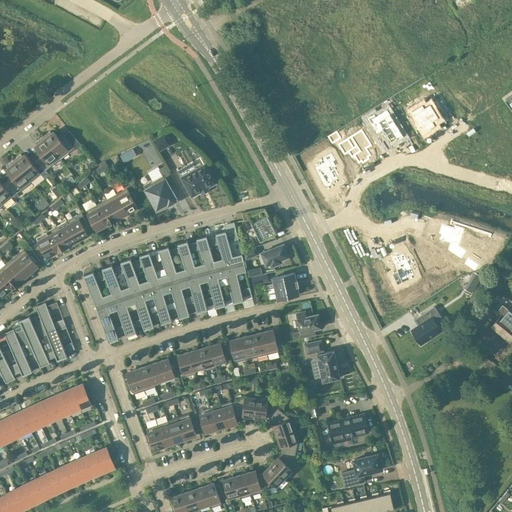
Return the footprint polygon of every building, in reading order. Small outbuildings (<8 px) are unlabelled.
[(456,12),(473,3),(471,0),(450,0),(456,12)] [(442,85),(436,89),(444,102),(449,99),(453,104),(467,96),(468,99),(477,93),(475,91),(477,90),(471,80),(469,81),(467,77),(446,90),(442,85)] [(423,103),(412,110),(415,114),(412,116),(419,127),(421,125),(425,132),(431,128),(431,127),(436,124),(433,120),(438,117),(439,118),(440,117),(438,115),(444,112),(437,100),(431,103),(430,102),(425,106),(423,103)] [(377,133),(383,129),(384,131),(385,131),(391,141),(396,138),(397,140),(404,136),(399,127),(400,126),(396,119),(394,120),(387,108),(376,115),(375,113),(367,117),(377,133)] [(362,130),(338,145),(344,154),(348,152),(352,157),(354,156),(359,163),(361,162),(362,163),(369,159),(368,158),(371,156),(366,148),(371,145),(362,130)] [(59,139),(54,132),(52,133),(50,131),(43,137),(60,158),(67,153),(73,148),(75,151),(81,146),(70,131),(59,139)] [(328,136),(332,144),(341,138),(336,131),(328,136)] [(172,146),(166,134),(153,142),(159,153),(172,146)] [(35,146),(41,154),(42,156),(37,159),(46,170),(60,158),(43,137),(36,142),(37,144),(35,146)] [(502,138),(492,145),(495,150),(484,158),(490,166),(490,165),(493,169),(500,164),(502,168),(511,162),(508,158),(511,155),(504,145),(506,143),(502,138)] [(324,162),(314,167),(324,187),(326,186),(327,187),(332,184),(332,183),(333,182),(338,179),(333,168),(338,165),(332,152),(322,158),(324,162)] [(125,153),(121,155),(124,162),(129,160),(125,153)] [(31,162),(25,154),(23,156),(21,154),(14,160),(31,181),(46,170),(37,159),(33,162),(31,162)] [(93,159),(86,165),(91,170),(97,165),(93,159)] [(6,169),(12,177),(12,179),(9,182),(17,193),(31,181),(14,160),(7,165),(9,167),(6,169)] [(206,163),(181,177),(192,197),(217,183),(206,163)] [(160,169),(163,175),(144,185),(146,188),(145,189),(157,209),(167,203),(168,205),(177,200),(176,198),(177,198),(167,180),(172,177),(166,166),(160,169)] [(75,183),(71,178),(65,183),(69,188),(75,183)] [(9,182),(5,185),(3,185),(0,181),(0,200),(3,204),(17,193),(9,182)] [(62,193),(57,187),(52,191),(57,197),(62,193)] [(127,188),(116,193),(127,213),(138,208),(133,200),(137,198),(133,192),(130,193),(127,188)] [(116,193),(106,199),(117,219),(127,213),(116,193)] [(36,204),(39,210),(50,203),(46,198),(36,204)] [(93,198),(83,204),(86,210),(97,230),(107,224),(96,204),(93,198)] [(106,199),(96,204),(107,224),(117,219),(106,199)] [(250,219),(261,240),(277,232),(270,216),(266,217),(262,208),(242,212),(244,220),(250,219)] [(67,220),(78,240),(88,235),(79,218),(69,224),(67,220)] [(67,220),(57,226),(68,246),(78,240),(67,220)] [(442,224),(439,233),(441,233),(440,239),(451,242),(449,249),(462,258),(467,250),(460,245),(465,229),(456,226),(456,228),(442,224)] [(57,226),(47,231),(58,251),(68,246),(57,226)] [(223,259),(225,267),(244,263),(242,254),(233,256),(229,241),(239,239),(237,232),(227,234),(226,230),(216,233),(217,236),(219,244),(223,259)] [(39,242),(34,246),(40,255),(45,253),(47,257),(58,251),(47,231),(36,237),(39,242)] [(207,235),(197,238),(198,241),(200,249),(204,264),(207,272),(225,267),(223,259),(218,261),(214,262),(211,246),(219,244),(217,236),(208,239),(207,235)] [(9,240),(4,244),(8,248),(12,245),(9,240)] [(188,240),(178,243),(179,247),(181,254),(186,269),(188,277),(207,272),(204,264),(196,266),(192,251),(194,251),(200,249),(198,241),(189,244),(188,240)] [(284,243),(261,252),(266,265),(271,263),(272,265),(282,262),(281,259),(289,256),(288,253),(289,252),(287,247),(285,246),(284,243)] [(169,246),(159,249),(160,252),(162,260),(167,274),(170,283),(188,277),(186,269),(177,272),(173,257),(176,256),(181,254),(179,247),(170,250),(169,246)] [(427,250),(425,246),(416,250),(426,270),(438,264),(439,267),(445,264),(440,254),(434,256),(430,248),(427,250)] [(24,248),(15,256),(29,273),(38,266),(36,263),(40,260),(33,251),(29,255),(24,248)] [(243,253),(246,261),(259,256),(256,248),(243,253)] [(150,252),(140,255),(141,258),(144,266),(148,280),(151,289),(170,283),(167,274),(158,277),(154,262),(162,260),(160,252),(151,255),(150,252)] [(398,254),(390,257),(397,272),(392,274),(397,285),(403,282),(403,280),(414,274),(411,266),(413,265),(409,258),(407,259),(404,253),(399,255),(398,254)] [(15,256),(6,263),(20,281),(29,273),(15,256)] [(468,257),(464,263),(475,270),(479,264),(468,257)] [(131,258),(121,261),(122,265),(123,265),(125,272),(130,286),(133,295),(151,289),(148,280),(140,283),(135,269),(144,266),(141,258),(132,262),(131,258)] [(511,275),(511,263),(507,259),(498,270),(509,279),(511,275)] [(6,263),(0,268),(0,274),(12,288),(20,281),(6,263)] [(244,263),(225,267),(233,298),(233,299),(234,302),(244,300),(243,296),(252,294),(250,287),(241,289),(237,274),(246,271),(244,263)] [(112,264),(102,268),(104,271),(107,278),(112,292),(115,301),(133,295),(130,286),(121,289),(116,275),(121,273),(125,272),(123,265),(122,265),(113,268),(112,264)] [(391,291),(397,288),(392,278),(387,281),(378,264),(370,267),(371,269),(364,272),(368,280),(367,281),(371,289),(372,288),(376,296),(390,289),(391,291)] [(225,267),(207,272),(209,282),(213,296),(215,303),(216,307),(226,304),(225,301),(233,299),(233,298),(231,291),(223,294),(219,279),(228,277),(225,267)] [(93,271),(84,275),(96,308),(115,301),(112,292),(103,296),(98,282),(102,280),(107,278),(104,271),(95,275),(93,271)] [(207,272),(188,277),(191,287),(195,301),(197,308),(198,312),(208,309),(207,306),(215,303),(213,296),(204,299),(201,284),(209,282),(207,272)] [(299,294),(297,286),(299,286),(297,280),(296,281),(294,272),(273,277),(278,299),(299,294)] [(12,288),(0,274),(0,292),(3,296),(12,288)] [(267,274),(253,277),(254,284),(268,281),(267,274)] [(188,277),(170,283),(172,292),(177,307),(179,314),(180,318),(190,315),(189,311),(197,308),(195,301),(187,304),(182,289),(191,287),(188,277)] [(474,277),(470,282),(476,286),(479,280),(474,277)] [(170,283),(151,289),(154,298),(159,312),(161,319),(162,323),(172,320),(171,316),(179,314),(177,307),(169,309),(164,295),(172,292),(170,283)] [(462,284),(440,296),(445,306),(468,294),(462,284)] [(151,289),(133,295),(136,304),(141,318),(143,325),(144,329),(154,326),(153,322),(161,319),(159,312),(151,315),(146,300),(152,298),(154,298),(151,289)] [(133,295),(115,301),(118,310),(123,325),(126,331),(125,332),(127,335),(137,332),(135,328),(143,325),(141,318),(133,321),(128,306),(136,304),(133,295)] [(480,297),(475,304),(484,310),(488,303),(480,297)] [(115,301),(96,308),(109,342),(119,338),(118,335),(125,332),(126,331),(123,325),(115,328),(110,313),(118,310),(115,301)] [(20,318),(26,334),(44,326),(54,322),(46,302),(36,306),(39,314),(31,318),(29,314),(20,318)] [(413,307),(410,302),(405,305),(409,310),(413,307)] [(511,311),(503,304),(497,311),(501,314),(491,326),(510,343),(511,341),(511,311)] [(421,344),(442,330),(436,321),(442,317),(434,306),(415,319),(418,325),(411,330),(421,344)] [(293,333),(294,339),(309,336),(308,330),(321,327),(318,313),(306,316),(305,311),(297,313),(301,331),(293,333)] [(67,327),(63,318),(54,322),(44,326),(57,356),(56,356),(58,360),(67,356),(66,352),(75,349),(72,342),(63,345),(57,331),(67,327)] [(26,334),(35,353),(39,363),(40,367),(50,363),(48,359),(56,356),(57,356),(44,326),(26,334)] [(3,333),(18,362),(18,361),(22,371),(21,371),(23,375),(33,370),(31,367),(39,363),(35,353),(27,357),(12,328),(3,333)] [(273,329),(262,332),(268,354),(279,351),(273,329)] [(262,332),(252,335),(257,356),(268,354),(262,332)] [(252,335),(241,337),(247,359),(257,356),(252,335)] [(247,359),(241,337),(230,340),(236,362),(247,359)] [(6,339),(0,341),(0,344),(2,348),(8,344),(6,339)] [(323,381),(340,377),(334,350),(321,353),(321,351),(324,350),(322,340),(305,343),(307,354),(317,352),(318,354),(317,354),(320,367),(313,369),(315,378),(322,376),(323,381)] [(221,342),(210,346),(216,367),(217,367),(215,363),(226,360),(221,342)] [(0,369),(5,379),(4,379),(6,383),(15,378),(14,375),(21,371),(22,371),(18,361),(18,362),(10,365),(0,345),(0,369)] [(210,346),(199,349),(206,370),(216,367),(210,346)] [(199,349),(189,352),(196,373),(195,369),(204,367),(206,370),(199,349)] [(196,373),(189,352),(178,355),(185,377),(196,373)] [(169,358),(158,362),(164,379),(175,375),(169,358)] [(179,358),(176,360),(181,375),(184,375),(179,358)] [(154,383),(164,379),(158,362),(148,365),(155,386),(154,383)] [(148,365),(138,369),(145,390),(155,386),(148,365)] [(511,367),(501,380),(511,389),(511,367)] [(145,390),(138,369),(127,372),(130,381),(126,382),(129,389),(132,387),(134,394),(145,390)] [(92,392),(87,394),(84,385),(79,387),(78,386),(74,388),(74,389),(72,390),(79,408),(95,401),(92,392)] [(69,412),(79,408),(72,390),(69,391),(68,390),(64,392),(64,393),(61,394),(69,412)] [(51,399),(59,416),(69,412),(61,394),(59,396),(58,394),(53,396),(54,398),(51,399)] [(231,401),(236,418),(243,415),(254,416),(257,394),(256,398),(245,396),(232,402),(231,401)] [(268,395),(257,394),(254,416),(265,418),(269,421),(279,409),(268,399),(268,395)] [(49,421),(59,416),(51,399),(49,400),(48,399),(43,401),(44,402),(41,403),(49,421)] [(231,401),(220,404),(227,426),(238,423),(236,418),(231,401)] [(316,402),(309,403),(312,417),(319,415),(316,402)] [(39,425),(49,421),(41,403),(39,405),(38,403),(33,405),(34,407),(31,408),(39,425)] [(210,407),(216,429),(227,426),(220,404),(221,408),(212,411),(210,407)] [(279,409),(269,421),(274,425),(277,435),(295,429),(291,418),(283,412),(284,410),(283,404),(279,409)] [(216,429),(210,407),(199,410),(206,432),(216,429)] [(29,430),(39,425),(31,408),(29,409),(28,408),(23,410),(24,411),(21,413),(29,430)] [(20,435),(29,430),(21,413),(19,414),(18,412),(14,414),(14,416),(11,417),(20,435)] [(189,413),(178,417),(185,438),(196,435),(189,413)] [(332,441),(369,432),(365,413),(328,422),(332,441)] [(10,439),(20,435),(11,417),(9,419),(8,417),(3,419),(4,421),(2,422),(10,439)] [(175,442),(185,438),(178,417),(179,421),(170,424),(168,420),(168,421),(175,442)] [(168,421),(158,424),(165,445),(175,442),(168,421)] [(0,443),(0,444),(10,439),(2,422),(0,422),(0,443)] [(165,445),(158,424),(147,428),(149,434),(146,435),(148,442),(151,440),(154,449),(165,445)] [(299,440),(295,429),(277,435),(281,446),(280,451),(295,455),(299,440)] [(375,436),(374,439),(377,443),(381,442),(382,438),(379,435),(375,436)] [(103,469),(114,465),(110,456),(115,454),(112,445),(95,452),(103,469)] [(292,469),(295,455),(280,451),(279,457),(271,465),(284,478),(292,469)] [(95,452),(85,456),(93,474),(103,469),(95,452)] [(382,467),(383,467),(382,460),(380,460),(378,453),(353,459),(355,468),(341,471),(345,486),(365,481),(363,474),(382,469),(382,467)] [(93,474),(85,456),(75,461),(83,478),(93,474)] [(75,461),(65,465),(73,482),(83,478),(75,461)] [(73,482),(65,465),(55,470),(63,487),(73,482)] [(276,486),(284,478),(271,465),(263,473),(257,475),(261,490),(276,486)] [(55,470),(45,474),(54,491),(63,487),(55,470)] [(256,470),(245,473),(251,495),(262,492),(261,490),(257,475),(256,470)] [(241,498),(251,495),(245,473),(235,476),(241,498)] [(54,491),(45,474),(36,479),(44,496),(54,491)] [(240,498),(241,498),(235,476),(224,479),(229,497),(239,494),(240,498)] [(36,479),(25,484),(34,501),(44,496),(36,479)] [(214,482),(204,486),(211,507),(222,504),(214,482)] [(34,501),(25,484),(15,489),(24,506),(34,501)] [(204,486),(193,489),(199,507),(209,504),(211,507),(204,486)] [(15,489),(6,494),(14,511),(24,506),(15,489)] [(193,489),(183,493),(189,511),(190,511),(189,510),(199,507),(193,489)] [(384,494),(379,495),(382,511),(394,508),(390,489),(384,491),(384,494)] [(372,496),(367,498),(370,511),(378,511),(382,511),(379,495),(378,492),(372,493),(372,496)] [(175,505),(172,506),(173,511),(176,511),(178,511),(177,511),(189,511),(183,493),(172,497),(175,505)] [(12,511),(14,511),(6,494),(0,497),(0,507),(2,511),(12,511)] [(361,499),(355,500),(357,511),(370,511),(367,498),(366,495),(360,496),(361,499)] [(349,502),(344,503),(345,511),(357,511),(355,500),(355,498),(348,499),(349,502)] [(338,505),(331,506),(332,511),(345,511),(344,503),(343,500),(337,502),(338,505)]
